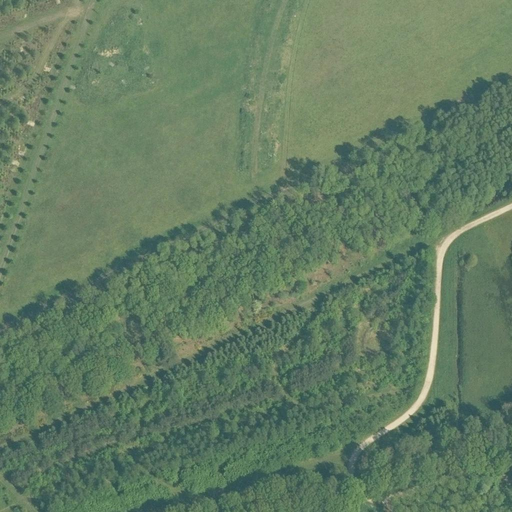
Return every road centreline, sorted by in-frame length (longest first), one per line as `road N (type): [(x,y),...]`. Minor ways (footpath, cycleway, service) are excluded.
road 1 (track): [(0,452),(427,240),(449,239),(443,213),(431,204),(450,107)]
road 2 (track): [(511,77),(0,329)]
road 3 (track): [(426,390),(313,415),(286,407),(244,427),(195,429),(6,511)]
road 4 (track): [(511,206),(458,232),(442,251),(426,390),(404,420),(360,446),(353,483)]
road 5 (track): [(91,0),(0,272)]
road 6 (track): [(354,455),(149,511)]
road 7 (track): [(353,483),(375,501),(483,472),(511,485)]
road 8 (track): [(353,483),(511,442)]
road 9 (track): [(320,295),(276,361),(286,407)]
